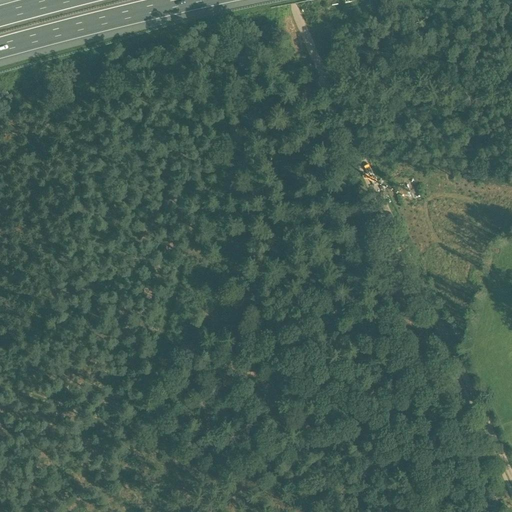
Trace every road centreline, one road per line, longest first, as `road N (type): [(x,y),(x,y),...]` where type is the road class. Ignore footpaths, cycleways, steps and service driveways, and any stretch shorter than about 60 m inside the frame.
road 1 (track): [(329,84),(511,477)]
road 2 (track): [(0,385),(413,511)]
road 3 (track): [(228,94),(131,428)]
road 4 (track): [(0,116),(95,88),(289,98),(329,84)]
road 5 (track): [(511,74),(358,51),(319,65)]
road 6 (motorway): [(0,48),(187,0)]
